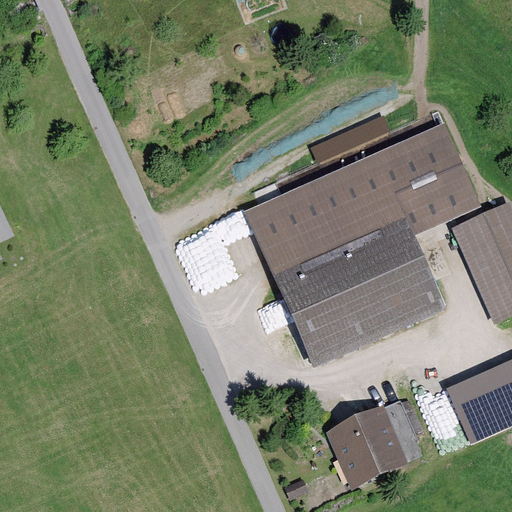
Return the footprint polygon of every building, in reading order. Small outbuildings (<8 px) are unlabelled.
[(444,124),(238,216),(311,376),(447,315),(414,242),(484,211),(444,124)] [(511,208),(454,232),(495,331),(511,324),(511,208)] [(511,367),(449,395),(473,448),(511,430),(511,367)] [(400,406),(328,438),(353,494),(413,468),(409,461),(422,455),(400,406)] [(305,483),(287,491),(292,503),(310,495),(305,483)]
